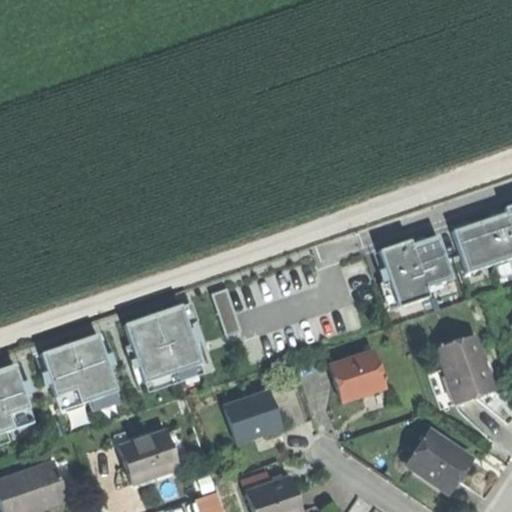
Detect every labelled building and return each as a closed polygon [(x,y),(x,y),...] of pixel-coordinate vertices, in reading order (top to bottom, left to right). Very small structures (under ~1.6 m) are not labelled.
[(511,206),(503,210),(505,215),(491,219),(451,233),(466,275),(511,259),(511,206)] [(489,215),(491,219),(505,215),(503,210),(496,212),(489,215)] [(415,240),(408,242),(410,247),(425,242),(423,237),(415,240)] [(451,281),(437,238),(425,242),(410,247),(408,242),(378,253),(388,282),(397,308),(397,310),(428,300),(424,290),(451,281)] [(387,311),(397,308),(388,282),(378,285),(387,311)] [(211,296),(225,337),(239,333),(225,291),(211,296)] [(190,305),(180,309),(187,327),(197,323),(190,305)] [(180,308),(123,327),(143,385),(200,365),(190,338),(187,327),(180,309),(180,308)] [(97,336),(40,355),(49,380),(60,412),(87,403),(116,393),(97,336)] [(435,350),(455,407),(476,400),(492,394),(473,337),(435,350)] [(329,367),(340,404),(354,399),(383,390),(371,353),(329,367)] [(203,375),(200,365),(143,385),(146,395),(203,375)] [(14,367),(0,371),(0,435),(5,433),(34,423),(22,392),(14,367)] [(116,393),(87,403),(91,413),(119,404),(116,393)] [(224,409),(236,444),(279,429),(275,418),(267,394),(224,409)] [(0,446),(9,443),(5,433),(0,435),(0,446)] [(166,433),(161,435),(173,471),(178,469),(166,433)] [(405,466),(446,494),(457,478),(469,461),(428,433),(405,466)] [(124,471),(129,485),(173,471),(161,435),(117,449),(124,471)] [(0,508),(1,511),(43,511),(66,504),(52,463),(0,481),(0,508)] [(267,471),(245,478),(248,488),(271,481),(267,471)] [(245,495),(250,511),(299,511),(296,500),(289,480),(245,495)]
